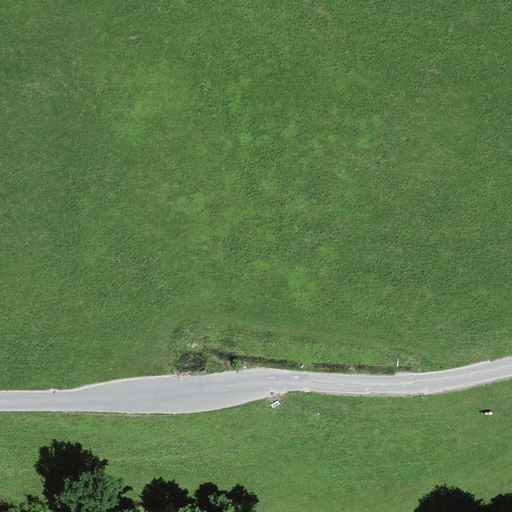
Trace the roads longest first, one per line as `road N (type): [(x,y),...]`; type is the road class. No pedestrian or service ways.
road 1 (track): [(270,382),(0,402)]
road 2 (track): [(270,382),(398,389),(511,370)]
